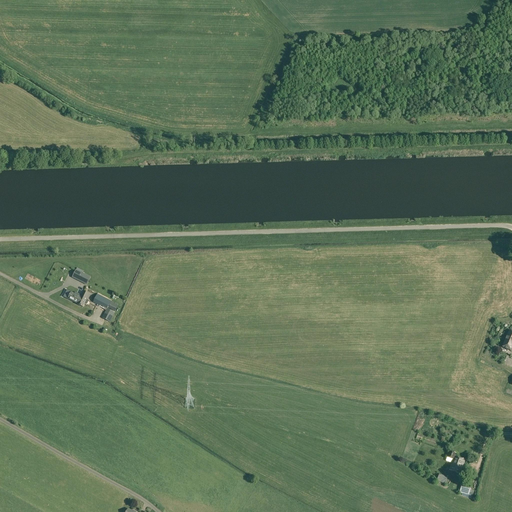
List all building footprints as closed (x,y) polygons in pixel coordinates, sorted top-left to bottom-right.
[(87,285),(91,278),(76,271),(73,278),(87,285)] [(77,304),(83,307),(85,304),(87,305),(89,301),(87,300),(87,299),(88,300),(91,295),(84,291),(82,295),(77,304)] [(68,299),(77,304),(82,295),(75,292),(75,294),(71,292),(68,299)] [(108,308),(116,312),(119,305),(111,301),(97,294),(93,303),(107,310),(108,308)] [(108,310),(103,319),(110,322),(114,313),(108,310)] [(511,349),(511,348),(511,331),(510,330),(503,347),(511,351),(511,349)] [(450,451),(447,458),(453,460),(449,470),(452,471),(460,474),(465,460),(457,457),(455,456),(456,454),(450,451)] [(437,481),(445,485),(449,477),(439,474),(437,481)] [(470,488),(462,485),(459,493),(468,495),(470,488)]
